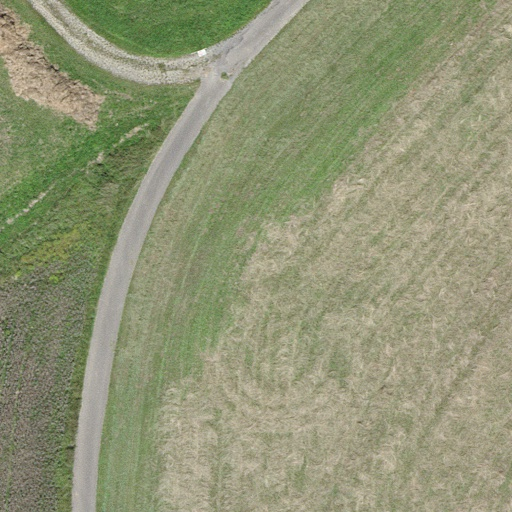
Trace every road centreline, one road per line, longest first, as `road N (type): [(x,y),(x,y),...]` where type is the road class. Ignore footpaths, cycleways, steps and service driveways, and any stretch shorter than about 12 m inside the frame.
road 1 (track): [(271,23),(205,106),(135,235),(104,353),(87,511)]
road 2 (track): [(292,0),(209,66),(162,73),(120,65),(77,38),(41,0)]
